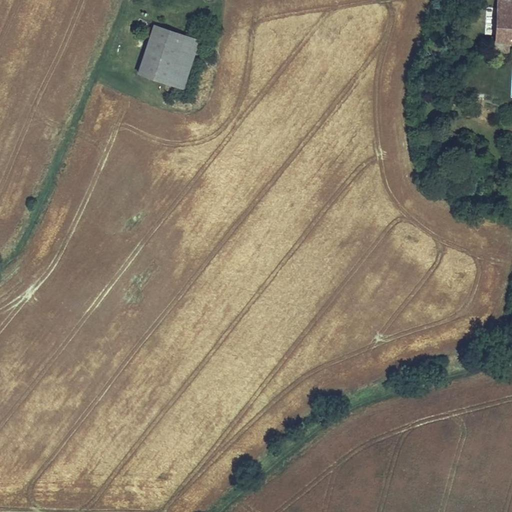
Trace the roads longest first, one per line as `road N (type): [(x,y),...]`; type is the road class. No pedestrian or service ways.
road 1 (track): [(511,356),(344,410),(221,497),(212,511)]
road 2 (track): [(0,259),(40,190),(123,0)]
